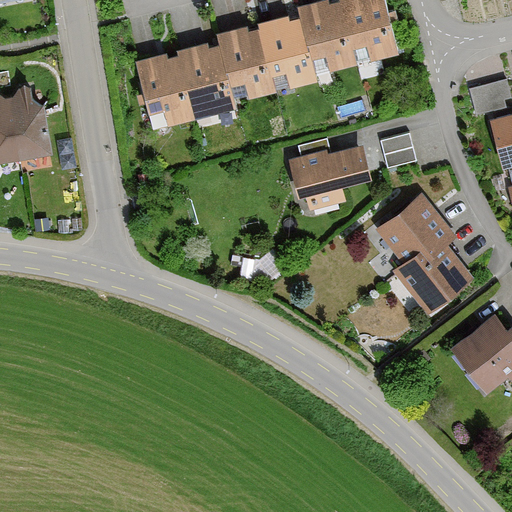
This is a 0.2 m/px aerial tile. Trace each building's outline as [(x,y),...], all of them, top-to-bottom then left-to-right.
[(395,54),(381,0),(316,0),(294,6),(296,15),(214,35),(215,42),(134,61),(151,130),(233,110),(231,103),(317,82),(315,74),(395,54)] [(7,74),(0,75),(0,89),(9,88),(7,74)] [(506,83),(483,89),(491,116),(504,113),(501,103),(511,101),(506,83)] [(9,88),(0,89),(0,161),(47,155),(39,105),(25,107),(22,87),(9,88)] [(511,116),(489,123),(502,171),(511,167),(511,187),(507,189),(511,207),(511,116)] [(408,137),(382,145),(390,172),(416,164),(408,137)] [(327,151),(287,163),(297,199),(305,197),(309,212),(346,201),(342,186),(369,179),(360,147),(328,156),(327,151)] [(454,238),(420,194),(375,230),(401,263),(391,271),(425,315),(471,279),(445,245),(454,238)] [(511,327),(508,331),(493,313),(448,350),(486,395),(507,378),(511,383),(511,327)]
